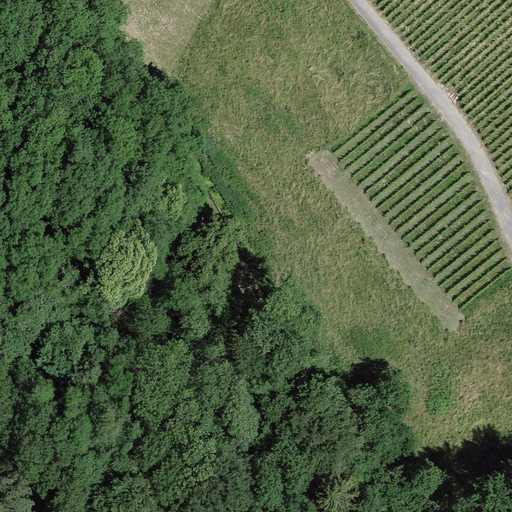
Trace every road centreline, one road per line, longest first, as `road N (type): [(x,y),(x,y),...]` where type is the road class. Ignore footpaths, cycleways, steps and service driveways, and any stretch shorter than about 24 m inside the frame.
road 1 (track): [(59,0),(130,97),(383,511)]
road 2 (track): [(511,236),(466,135),(357,0)]
